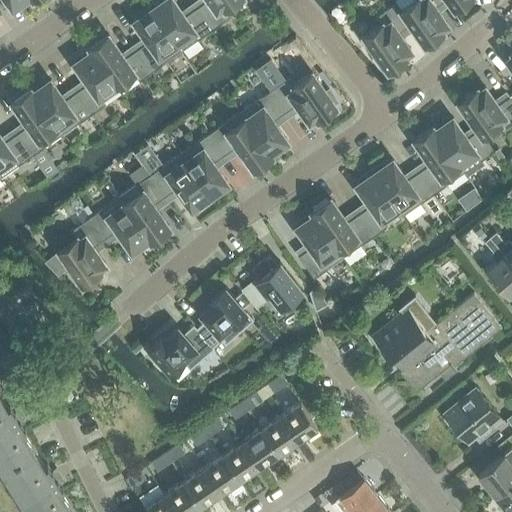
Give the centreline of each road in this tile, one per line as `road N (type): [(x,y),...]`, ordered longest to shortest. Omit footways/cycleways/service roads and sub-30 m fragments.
road 1 (residential): [(111,325),(227,221),(384,109)]
road 2 (residential): [(0,303),(109,511)]
road 3 (residential): [(384,109),(511,9)]
road 4 (residential): [(260,511),(384,431)]
road 5 (residential): [(296,0),(384,109)]
